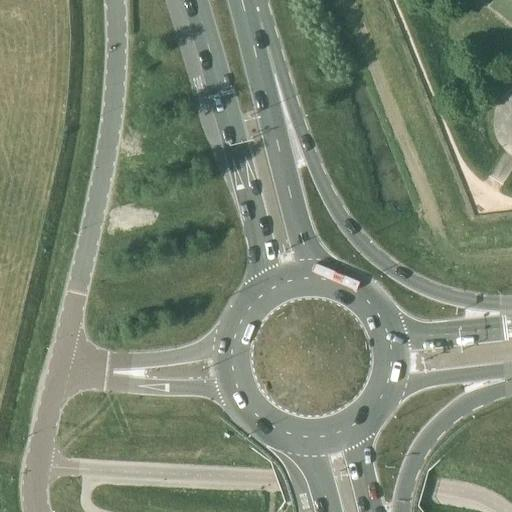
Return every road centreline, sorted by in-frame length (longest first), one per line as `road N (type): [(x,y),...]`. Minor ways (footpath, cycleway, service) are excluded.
road 1 (unclassified): [(59,369),(110,140),(117,0)]
road 2 (primary): [(511,310),(432,291),(356,239),(263,75)]
road 3 (primary): [(188,0),(269,288)]
road 4 (primary): [(319,277),(263,75)]
road 5 (unclassified): [(59,369),(237,393)]
road 6 (primary): [(401,511),(429,437),(468,402),(511,385)]
road 7 (unclassified): [(231,344),(59,369)]
road 8 (unclassified): [(36,511),(36,465),(59,369)]
road 9 (primary): [(386,391),(511,376)]
road 10 (primary): [(511,326),(390,337)]
